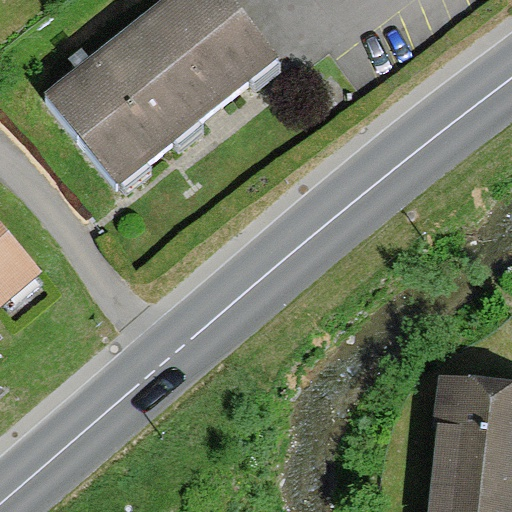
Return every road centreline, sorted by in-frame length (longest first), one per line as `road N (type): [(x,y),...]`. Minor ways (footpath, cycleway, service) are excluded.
road 1 (primary): [(169,356),(511,77)]
road 2 (residential): [(0,153),(169,356)]
road 3 (primary): [(0,503),(169,356)]
